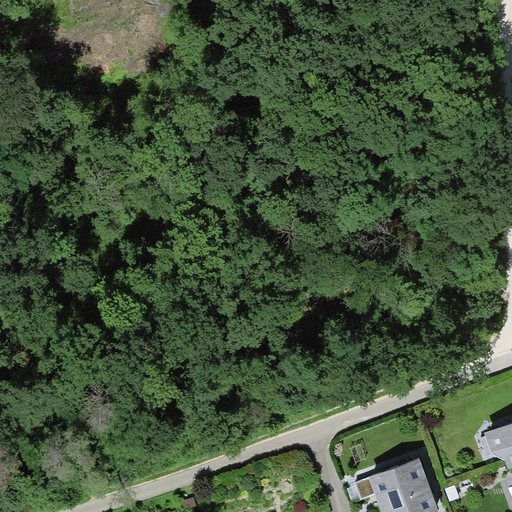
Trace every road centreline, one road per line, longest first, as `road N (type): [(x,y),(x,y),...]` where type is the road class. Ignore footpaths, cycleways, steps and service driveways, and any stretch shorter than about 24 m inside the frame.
road 1 (track): [(41,511),(314,433),(511,357)]
road 2 (track): [(511,205),(502,0)]
